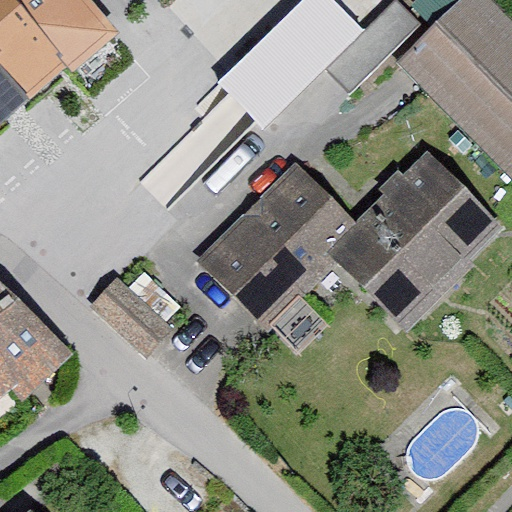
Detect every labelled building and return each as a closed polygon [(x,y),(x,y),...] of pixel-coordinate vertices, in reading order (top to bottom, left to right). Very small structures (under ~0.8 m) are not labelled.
[(511,23),(488,0),(470,0),(402,68),(511,179),(511,23)] [(0,118),(57,66),(0,3),(0,118)] [(357,225),(320,266),(402,340),(504,226),(422,152),(357,225)] [(357,225),(292,167),(203,266),(265,328),(320,266),(357,225)] [(0,394),(14,406),(70,354),(0,285),(0,394)]
